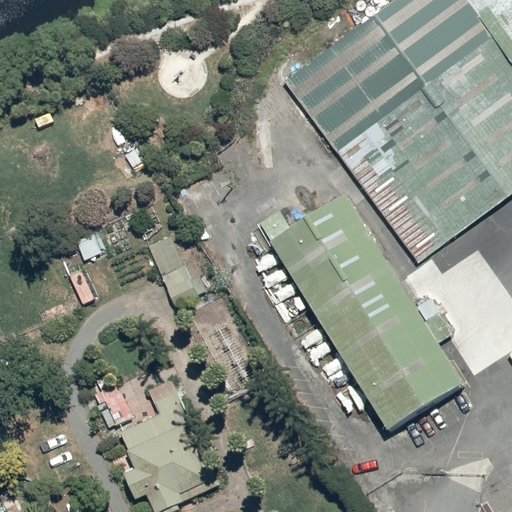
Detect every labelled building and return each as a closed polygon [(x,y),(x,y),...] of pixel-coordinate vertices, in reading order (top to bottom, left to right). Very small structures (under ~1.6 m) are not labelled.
[(402,0),(287,83),(414,264),(511,193),(511,64),(467,0),(402,0)] [(511,0),(476,0),(511,51),(511,0)] [(465,384),(343,191),(266,239),(389,437),(465,384)] [(101,256),(93,233),(74,241),(83,263),(101,256)] [(140,503),(150,499),(156,511),(171,511),(225,487),(177,382),(153,393),(163,418),(123,436),(138,472),(128,477),(140,503)] [(134,419),(122,385),(96,394),(109,428),(134,419)] [(511,511),(511,492),(509,489),(481,508),(483,511),(511,511)]
